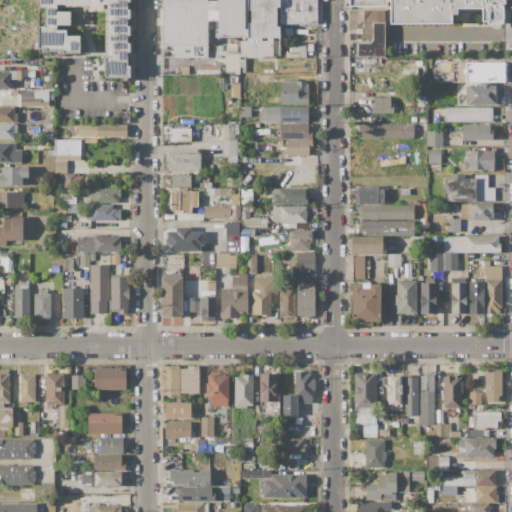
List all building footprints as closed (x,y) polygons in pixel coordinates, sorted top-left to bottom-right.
[(38,0),(130,0),(130,2),(126,2),(126,9),(129,9),(129,19),(126,19),(126,25),(130,25),(130,36),(126,36),(126,42),(129,42),(129,52),(126,52),(126,65),(129,65),(129,77),(127,77),(127,81),(118,81),(118,77),(105,77),(105,58),(107,58),(107,4),(103,4),(103,8),(89,8),(89,4),(57,4),(57,9),(71,9),(71,15),(70,15),(70,25),(57,25),(57,30),(66,30),(66,36),(80,36),(80,42),(81,42),(81,51),(80,51),(80,54),(73,54),(53,54),(53,51),(46,51),(46,48),(38,48),(38,26),(44,26),(44,7),(38,7),(38,0)] [(162,0),(207,0),(207,2),(207,21),(207,49),(211,49),(211,55),(207,55),(207,58),(173,58),(173,49),(162,49),(162,0)] [(279,0),(279,24),(279,56),(240,56),(240,51),(238,51),(238,44),(228,44),(228,37),(212,37),(212,29),(217,29),(217,21),(217,2),(217,0),(279,0)] [(279,24),(279,0),(316,0),(316,24),(279,24)] [(390,0),(506,0),(506,5),(504,5),(504,24),(487,24),(487,21),(482,21),(482,8),(457,8),(457,14),(451,14),(451,24),(390,24),(390,0)] [(207,2),(217,2),(217,21),(207,21),(207,2)] [(385,21),(371,21),(371,40),(349,40),(349,34),(356,34),(362,34),(363,34),(363,10),(385,10),(385,21)] [(385,57),(383,57),(376,57),(356,57),(356,42),(369,42),(371,40),(371,21),(385,21),(385,57)] [(291,46),(305,46),(305,58),(285,58),(285,52),(291,52),(291,46)] [(225,54),(239,54),(239,74),(225,74),(225,54)] [(504,62),(504,82),(458,82),(458,62),(504,62)] [(194,65),(222,65),(222,72),(220,72),(220,74),(194,74),(194,65)] [(180,66),(189,66),(189,74),(180,74),(180,66)] [(0,73),(2,73),(2,71),(9,71),(9,73),(10,73),(10,79),(10,88),(0,88),(0,73)] [(10,73),(9,73),(9,71),(23,71),(23,79),(10,79),(10,73)] [(280,104),(280,81),(283,81),(283,79),(296,79),(296,81),(306,81),(306,84),(308,84),(308,104),(280,104)] [(465,85),(481,85),(481,82),(489,82),(489,85),(495,85),(495,104),(465,104),(465,85)] [(230,84),(239,84),(239,100),(230,100),(230,84)] [(20,106),(20,91),(34,91),(34,97),(45,97),(45,100),(49,100),(49,106),(20,106)] [(393,113),(371,113),(371,107),(374,107),(374,98),(390,98),(390,104),(393,104),(393,113)] [(0,107),(1,107),(8,107),(14,107),(14,113),(17,113),(17,122),(14,122),(14,123),(0,123),(0,107)] [(307,107),(307,122),(276,122),(266,122),(266,121),(260,121),(260,108),(266,108),(266,107),(307,107)] [(492,107),(492,122),(446,122),(446,108),(492,107)] [(117,111),(128,111),(128,123),(117,123),(117,111)] [(0,123),(14,123),(14,139),(0,139),(0,123)] [(279,123),(308,123),(308,124),(312,124),(312,150),(308,150),(308,155),(286,155),(286,150),(287,150),(287,139),(279,139),(279,123)] [(220,125),(239,124),(239,128),(234,128),(235,139),(238,139),(238,143),(236,143),(237,155),(222,156),(220,125)] [(413,124),(413,138),(361,138),(361,133),(358,133),(358,124),(413,124)] [(92,125),(128,125),(128,137),(92,137),(92,129),(92,125)] [(462,125),(490,125),(490,126),(495,126),(495,139),(492,139),(492,140),(462,140),(462,125)] [(190,128),(190,141),(178,141),(170,141),(170,128),(190,128)] [(442,130),(442,146),(427,146),(427,130),(442,130)] [(54,140),(80,140),(80,155),(54,155),(54,151),(54,140)] [(0,143),(15,143),(15,150),(21,150),(21,162),(0,162),(0,143)] [(440,149),(440,163),(428,163),(428,149),(440,149)] [(466,151),(493,150),(493,156),(496,156),(496,164),(493,164),(493,170),(464,170),(464,169),(464,162),(464,160),(466,160),(466,151)] [(201,153),(201,170),(165,170),(165,161),(168,161),(168,153),(201,153)] [(54,155),(80,155),(80,160),(67,160),(67,173),(54,173),(54,155)] [(28,167),(28,177),(27,177),(27,184),(17,184),(17,185),(13,185),(13,184),(5,184),(5,185),(0,185),(0,174),(1,174),(1,167),(28,167)] [(64,173),(76,173),(76,176),(84,176),(87,176),(87,184),(76,184),(76,188),(64,188),(64,173)] [(444,178),(456,178),(456,174),(464,174),(464,178),(474,178),(474,174),(487,174),(487,187),(495,187),(495,202),(444,202),(444,178)] [(170,175),(191,175),(191,188),(170,188),(170,175)] [(358,187),(378,187),(378,190),(382,190),(382,204),(355,204),(355,194),(358,194),(358,187)] [(90,203),(90,189),(94,189),(94,188),(120,188),(120,197),(119,197),(119,203),(112,203),(94,203),(90,203)] [(214,188),(226,188),(226,196),(214,196),(214,194),(214,188)] [(305,188),(305,195),(307,195),(307,204),(272,204),(272,188),(305,188)] [(66,204),(66,189),(75,189),(75,196),(75,204),(66,204)] [(171,191),(197,191),(197,207),(191,207),(191,213),(182,213),(182,211),(171,211),(171,191)] [(22,192),(22,193),(23,193),(23,204),(22,204),(22,208),(0,208),(0,193),(1,193),(1,192),(22,192)] [(203,218),(203,206),(212,206),(212,204),(216,204),(216,203),(231,204),(231,205),(230,218),(230,219),(203,218)] [(438,215),(438,204),(451,204),(451,215),(438,215)] [(471,204),(492,204),(492,219),(489,219),(489,220),(471,220),(471,204)] [(55,205),(65,205),(65,213),(55,213),(55,205)] [(90,220),(86,220),(86,210),(90,210),(90,205),(112,205),(112,209),(116,209),(116,210),(120,210),(120,219),(116,219),(116,220),(90,220)] [(231,205),(240,205),(240,211),(240,212),(239,218),(232,218),(230,218),(231,205)] [(306,206),(306,222),(280,222),(274,222),(274,220),(272,220),(272,215),(270,215),(270,205),(276,205),(276,207),(280,207),(280,206),(306,206)] [(414,205),(414,219),(361,219),(361,214),(359,214),(359,205),(414,205)] [(22,217),(22,239),(6,239),(6,246),(0,246),(0,228),(3,228),(3,217),(22,217)] [(259,219),(259,218),(267,219),(266,227),(259,227),(259,219)] [(446,219),(460,218),(460,232),(446,232),(446,219)] [(240,227),(240,219),(259,219),(259,227),(240,227)] [(224,235),(224,221),(240,222),(240,236),(224,235)] [(361,221),(418,221),(418,235),(361,235),(361,221)] [(166,252),(166,244),(166,232),(176,232),(176,227),(190,227),(190,232),(203,232),(203,245),(200,245),(200,251),(173,251),(173,252),(166,252)] [(290,230),(311,230),(311,243),(309,243),(309,250),(295,250),(290,250),(290,230)] [(119,236),(119,243),(120,243),(120,252),(77,252),(77,236),(78,236),(78,237),(86,237),(86,236),(97,236),(97,235),(101,235),(101,236),(119,236)] [(351,236),(382,236),(382,244),(384,244),(384,253),(382,253),(382,254),(351,254),(351,236)] [(465,236),(465,252),(457,252),(452,252),(452,237),(452,236),(465,236)] [(498,236),(498,243),(499,243),(499,253),(465,253),(465,252),(465,236),(498,236)] [(452,252),(443,252),(443,237),(452,237),(452,252)] [(296,252),(314,252),(314,276),(314,277),(316,277),(316,281),(314,281),(314,285),(314,316),(296,316),(296,252)] [(443,252),(452,252),(457,252),(457,270),(443,270),(443,252)] [(216,267),(216,253),(229,253),(229,255),(236,255),(236,267),(216,267)] [(80,254),(90,254),(90,267),(80,267),(80,254)] [(247,254),(257,254),(257,272),(247,272),(247,254)] [(401,254),(401,257),(403,257),(403,261),(401,261),(401,266),(387,266),(387,254),(401,254)] [(429,254),(443,254),(443,272),(429,272),(429,260),(429,254)] [(364,256),(364,279),(352,279),(352,256),(364,256)] [(63,258),(73,258),(73,271),(63,271),(63,258)] [(4,259),(12,259),(11,272),(4,272),(4,266),(4,259)] [(90,265),(107,265),(107,301),(106,301),(106,313),(90,313),(90,265)] [(485,280),(483,280),(483,266),(489,266),(501,265),(501,280),(485,280)] [(220,318),(220,288),(231,288),(231,277),(239,277),(239,272),(247,272),(247,313),(238,313),(238,318),(220,318)] [(182,315),(180,315),(180,317),(162,317),(162,315),(161,315),(161,276),(162,276),(162,273),(180,273),(180,276),(182,276),(182,315)] [(110,277),(128,277),(128,287),(129,287),(129,299),(128,299),(128,309),(127,309),(127,314),(118,314),(118,311),(111,311),(111,309),(110,309),(110,277)] [(252,315),(252,291),(253,291),(253,278),(274,278),(274,293),(271,293),(271,317),(261,317),(261,315),(252,315)] [(396,280),(417,280),(417,313),(414,313),(414,315),(405,315),(405,313),(396,313),(396,305),(395,305),(395,295),(396,295),(396,280)] [(485,280),(501,280),(501,311),(499,311),(499,314),(485,314),(485,304),(484,304),(484,287),(485,287),(485,280)] [(206,282),(215,282),(215,290),(206,290),(206,282)] [(483,282),(483,314),(468,314),(468,282),(483,282)] [(420,283),(435,283),(436,313),(420,313),(420,283)] [(466,283),(466,313),(460,313),(460,314),(451,314),(451,283),(466,283)] [(350,284),(362,284),(362,288),(369,288),(369,284),(379,284),(380,321),(373,321),(373,325),(359,325),(359,321),(350,321),(350,284)] [(14,288),(29,288),(29,318),(14,318),(14,288)] [(62,288),(83,288),(83,318),(62,318),(62,288)] [(279,316),(279,289),(295,289),(295,316),(279,316)] [(34,293),(40,293),(40,290),(48,290),(48,293),(50,293),(50,319),(42,319),(42,316),(34,316),(34,293)] [(216,297),(216,318),(215,318),(215,320),(200,320),(200,312),(187,312),(187,297),(193,297),(193,301),(199,301),(199,297),(200,297),(215,297),(216,297)] [(161,366),(179,366),(179,395),(161,395),(161,385),(160,385),(160,373),(161,373),(161,366)] [(180,368),(187,368),(187,366),(199,366),(199,394),(180,394),(180,368)] [(94,368),(125,368),(125,389),(94,390),(94,368)] [(502,369),(502,396),(500,396),(500,402),(487,402),(487,396),(485,396),(485,369),(502,369)] [(9,402),(0,402),(0,370),(9,370),(9,374),(9,402)] [(295,371),(304,371),(304,370),(311,370),(311,377),(311,379),(314,379),(314,389),(312,389),(312,402),(297,402),(297,395),(295,395),(295,371)] [(46,373),(64,373),(64,405),(54,405),(54,408),(46,408),(46,405),(46,373)] [(228,375),(228,385),(228,406),(210,406),(210,400),(207,400),(207,394),(205,394),(205,383),(207,383),(207,375),(208,375),(208,373),(218,373),(218,375),(228,375)] [(354,373),(376,373),(376,407),(358,408),(354,408),(354,373)] [(19,374),(35,374),(35,401),(19,401),(19,374)] [(234,376),(242,376),(242,374),(252,374),(252,406),(246,406),(246,408),(235,408),(235,406),(234,406),(234,376)] [(276,401),(262,401),(262,392),(260,392),(260,374),(276,374),(276,394),(276,401)] [(443,408),(443,376),(453,376),(453,374),(460,374),(460,377),(461,377),(461,380),(462,380),(462,381),(464,381),(464,391),(462,391),(462,392),(460,392),(461,408),(443,408)] [(71,375),(83,375),(83,389),(71,389),(71,375)] [(420,425),(420,375),(434,375),(435,425),(420,425)] [(402,376),(402,404),(389,404),(389,394),(387,394),(387,385),(389,385),(389,376),(402,376)] [(418,377),(418,416),(404,416),(404,377),(418,377)] [(469,392),(480,392),(480,404),(469,404),(469,392)] [(276,401),(276,394),(279,394),(279,418),(259,418),(259,401),(262,401),(276,401)] [(282,395),(295,395),(297,395),(297,402),(297,416),(288,416),(288,418),(283,418),(283,416),(282,416),(282,395)] [(164,402),(191,402),(191,418),(164,418),(164,402)] [(68,406),(68,431),(58,431),(57,406),(68,406)] [(358,408),(376,407),(376,438),(358,438),(358,408)] [(0,410),(12,410),(12,427),(0,427),(0,410)] [(474,412),(500,412),(500,421),(496,421),(497,427),(474,427),(474,412)] [(88,413),(121,413),(121,433),(88,434),(88,413)] [(201,417),(213,417),(213,436),(201,436),(201,417)] [(14,422),(22,422),(23,435),(15,435),(14,422)] [(164,422),(190,422),(190,428),(194,428),(194,434),(190,434),(190,437),(164,437),(164,422)] [(435,424),(451,424),(451,431),(461,431),(461,437),(435,437),(435,424)] [(0,428),(8,428),(8,436),(0,436),(0,428)] [(468,430),(483,430),(483,436),(483,438),(468,438),(468,430)] [(100,437),(123,437),(123,452),(100,452),(100,437)] [(204,437),(215,437),(215,447),(204,447),(204,439),(204,437)] [(241,457),(240,438),(252,438),(253,457),(241,457)] [(303,438),(303,453),(278,453),(278,439),(303,438)] [(414,453),(414,438),(424,438),(424,453),(414,453)] [(0,439),(33,439),(33,442),(35,442),(35,453),(33,453),(33,459),(0,459),(0,439)] [(448,451),(439,451),(439,439),(448,439),(448,451)] [(458,439),(464,439),(491,439),(496,439),(496,448),(494,448),(494,456),(458,456),(458,439)] [(384,440),(384,454),(385,454),(385,459),(384,459),(384,467),(364,467),(364,454),(362,454),(362,449),(364,449),(364,440),(384,440)] [(93,454),(121,454),(121,462),(125,462),(125,470),(93,470),(93,454)] [(437,456),(449,456),(449,470),(437,470),(437,456)] [(0,465),(33,465),(33,471),(35,471),(35,479),(33,479),(33,485),(0,485),(0,465)] [(169,469),(209,469),(209,486),(201,486),(201,485),(192,485),(192,486),(184,486),(184,485),(173,485),(173,482),(169,482),(169,469)] [(496,469),(496,486),(475,486),(475,478),(475,470),(475,469),(496,469)] [(475,470),(475,478),(462,478),(462,473),(460,473),(460,471),(462,471),(462,470),(475,470)] [(412,471),(424,471),(424,482),(412,482),(412,471)] [(91,472),(121,472),(121,487),(91,487),(91,483),(82,483),(82,475),(91,475),(91,472)] [(365,500),(365,485),(378,485),(378,472),(396,472),(396,484),(399,484),(399,491),(395,491),(395,500),(365,500)] [(306,474),(306,497),(263,497),(263,480),(271,480),(271,474),(306,474)] [(496,486),(496,494),(498,494),(498,502),(496,502),(476,502),(476,492),(475,492),(475,486),(496,486)] [(229,494),(229,501),(177,502),(177,492),(180,492),(180,487),(211,487),(211,492),(214,492),(214,494),(229,494)] [(476,492),(476,502),(464,502),(464,492),(466,492),(466,488),(474,488),(474,492),(475,492),(476,492)] [(356,511),(356,503),(387,502),(387,510),(384,510),(384,511),(356,511)] [(0,511),(0,503),(36,503),(36,511),(0,511)] [(177,503),(207,503),(207,511),(171,511),(171,508),(177,508),(177,503)]
